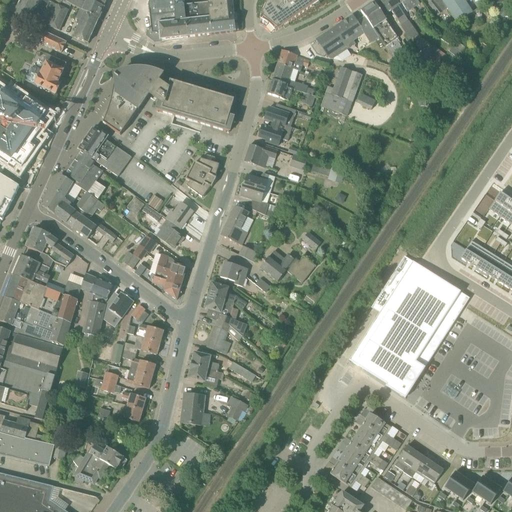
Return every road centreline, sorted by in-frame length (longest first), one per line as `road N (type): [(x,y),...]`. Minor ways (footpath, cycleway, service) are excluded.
road 1 (residential): [(302,511),(309,456),(359,388),(459,449),(511,452)]
road 2 (residential): [(186,325),(254,91),(252,49)]
road 3 (residential): [(511,310),(438,264),(437,251),(511,140)]
road 4 (residential): [(114,511),(150,455),(186,325)]
road 5 (residential): [(28,209),(186,325)]
road 6 (secondary): [(28,209),(109,32)]
road 7 (residential): [(252,49),(179,56),(109,32)]
